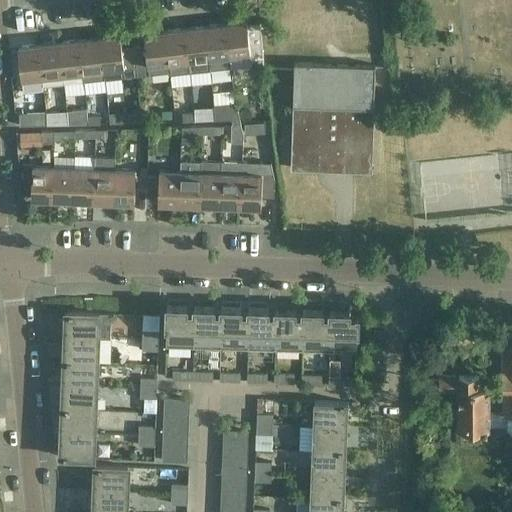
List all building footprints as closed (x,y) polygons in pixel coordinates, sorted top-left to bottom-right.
[(334,11),(327,12),(291,16),(294,40),(322,37),(329,36),(380,31),(377,6),(373,6),(373,5),(369,5),(369,7),(334,11)] [(248,25),(247,21),(226,24),(231,68),(252,66),(251,58),(264,57),(260,24),(248,25)] [(231,68),(226,24),(206,26),(211,70),(231,68)] [(211,70),(206,26),(186,28),(191,72),(211,70)] [(191,72),(186,28),(165,30),(170,72),(170,75),(191,72)] [(170,72),(165,30),(145,33),(146,45),(134,46),(138,76),(170,72)] [(123,47),(121,35),(100,38),(104,79),(138,76),(134,46),(123,47)] [(104,79),(100,38),(80,40),(85,81),(104,79)] [(85,81),(80,40),(60,42),(64,83),(85,81)] [(64,83),(60,42),(39,44),(43,76),(44,85),(64,83)] [(43,76),(39,44),(19,46),(22,79),(43,76)] [(376,65),(294,62),(293,104),(295,104),(294,148),(293,168),(294,168),(294,163),(321,164),(321,158),(343,159),(343,165),(370,165),(370,171),(371,171),(372,151),(373,107),(374,107),(376,65)] [(89,124),(88,116),(88,108),(68,112),(69,124),(77,124),(89,124)] [(230,112),(233,124),(241,122),(238,110),(230,112)] [(20,113),(20,125),(20,126),(47,125),(47,112),(20,113)] [(47,112),(47,125),(69,124),(68,112),(47,112)] [(207,112),(195,113),(195,120),(207,120),(207,112)] [(195,120),(195,113),(183,113),(183,121),(195,120)] [(100,115),(88,116),(89,124),(101,123),(100,115)] [(244,134),(241,122),(233,124),(236,135),(244,134)] [(203,134),(202,126),(190,126),(191,134),(203,134)] [(215,134),(214,126),(202,126),(203,134),(215,134)] [(96,137),(96,129),(84,129),(84,137),(96,137)] [(108,137),(108,129),(96,129),(96,137),(108,137)] [(54,143),(54,130),(41,131),(41,143),(54,143)] [(76,138),(76,130),(63,130),(63,138),(76,138)] [(116,157),(95,156),(94,168),(95,168),(93,201),(114,201),(115,169),(116,157)] [(202,161),(202,172),(201,172),(200,205),(220,205),(222,162),(202,161)] [(54,167),(33,166),(34,162),(22,162),(26,194),(32,195),(32,198),(53,199),(54,167)] [(242,162),(222,162),(220,205),(240,206),(242,162)] [(272,163),(242,162),(240,206),(262,207),(262,191),(275,192),(275,180),(272,163)] [(74,168),(54,167),(53,199),(73,200),(74,168)] [(94,168),(74,168),(73,200),(93,201),(95,168),(94,168)] [(136,170),(115,169),(114,201),(135,202),(135,187),(147,187),(148,175),(136,175),(136,170)] [(160,171),(160,176),(148,175),(147,187),(159,187),(158,203),(179,204),(181,171),(160,171)] [(201,172),(181,171),(179,204),(200,205),(201,172)] [(187,306),(167,306),(166,346),(194,347),(195,312),(194,312),(187,312),(187,306)] [(214,307),(194,306),(194,312),(195,312),(194,347),(221,347),(222,313),(221,313),(214,312),(214,307)] [(241,308),(221,307),(221,313),(222,313),(221,347),(248,348),(249,314),(248,313),(241,313),(241,308)] [(268,309),(249,308),(248,313),(249,314),(248,348),(275,349),(276,314),(268,314),(268,309)] [(295,309),(276,309),(276,314),(275,349),(302,350),(304,315),(303,315),(295,315),(295,309)] [(323,310),(303,310),(303,315),(304,315),(302,350),(329,351),(331,316),(330,316),(322,316),(323,310)] [(350,311),(330,311),(330,316),(331,316),(329,351),(357,352),(359,316),(357,316),(357,317),(350,317),(350,311)] [(66,312),(65,328),(65,336),(98,337),(99,333),(111,334),(112,314),(66,312)] [(143,330),(143,339),(159,339),(160,331),(143,330)] [(98,337),(65,336),(64,360),(98,361),(98,337)] [(159,339),(143,339),(143,350),(159,351),(159,339)] [(507,431),(511,435),(511,346),(503,347),(503,373),(502,373),(503,393),(503,399),(506,399),(507,413),(488,413),(488,388),(479,389),(479,375),(440,376),(440,388),(459,388),(458,429),(484,429),(484,431),(487,431),(487,429),(487,425),(507,425),(507,431)] [(98,361),(64,360),(63,384),(97,385),(98,361)] [(295,375),(275,374),(274,381),(294,382),(295,375)] [(322,376),(302,375),(302,382),(321,383),(322,376)] [(349,376),(329,376),(329,383),(349,384),(349,376)] [(142,378),(141,387),(157,387),(158,378),(142,378)] [(97,385),(63,384),(62,408),(96,409),(97,385)] [(157,387),(141,387),(141,398),(157,398),(157,387)] [(165,398),(164,410),(189,411),(189,399),(165,398)] [(314,401),(313,426),(348,427),(349,402),(314,401)] [(258,413),(258,423),(274,424),(274,414),(272,414),(273,402),(261,402),(261,414),(258,413)] [(96,409),(62,408),(61,432),(95,433),(96,409)] [(189,411),(164,410),(163,423),(188,424),(189,411)] [(188,424),(163,423),(163,435),(188,436),(188,424)] [(274,424),(258,423),(257,434),(273,434),(274,424)] [(140,425),(140,435),(156,436),(156,426),(140,425)] [(348,427),(313,426),(312,450),(347,451),(348,427)] [(224,430),(223,442),(248,443),(249,431),(224,430)] [(95,433),(61,432),(60,456),(94,458),(95,433)] [(156,436),(140,435),(139,446),(155,446),(156,436)] [(188,436),(163,435),(162,448),(187,449),(188,436)] [(223,442),(223,454),(248,455),(248,443),(223,442)] [(187,449),(162,448),(162,460),(187,461),(187,449)] [(347,451),(312,450),(311,474),(346,475),(347,451)] [(223,454),(222,467),(247,468),(248,455),(223,454)] [(256,461),(256,471),(272,472),(272,462),(256,461)] [(95,466),(95,481),(94,489),(128,490),(128,467),(95,466)] [(222,467),(222,479),(247,480),(247,468),(222,467)] [(160,468),(160,484),(172,485),(172,492),(188,493),(189,469),(160,468)] [(272,472),(256,471),(255,481),(271,482),(272,472)] [(346,475),(311,474),(311,498),(345,499),(346,475)] [(222,479),(221,491),(246,492),(247,480),(222,479)] [(94,498),(93,511),(126,511),(127,504),(132,504),(132,502),(141,502),(141,492),(128,491),(128,490),(94,489),(94,498)] [(221,491),(221,504),(246,505),(246,492),(221,491)] [(187,511),(188,493),(172,492),(172,503),(158,503),(157,511),(187,511)] [(344,511),(345,499),(311,498),(309,511),(344,511)]
